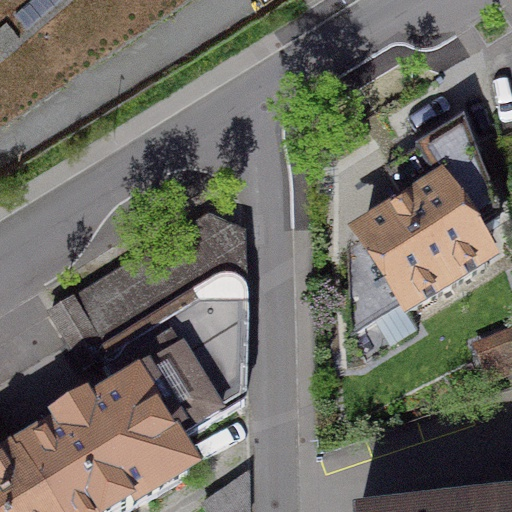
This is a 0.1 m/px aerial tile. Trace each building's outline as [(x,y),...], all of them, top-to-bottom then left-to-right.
[(0,0),(0,108),(68,62),(160,0),(0,0)] [(445,114),(416,131),(432,157),(488,122),(473,97),(445,114)] [(399,217),(333,258),(363,306),(390,289),(407,316),(487,267),(470,241),(496,225),(465,176),(399,217)] [(96,366),(118,410),(136,399),(175,463),(243,426),(241,246),(206,226),(142,263),(63,309),(96,366)] [(0,511),(194,511),(202,508),(175,463),(136,399),(118,410),(79,434),(0,480),(0,511)] [(247,511),(246,481),(201,511),(247,511)]
